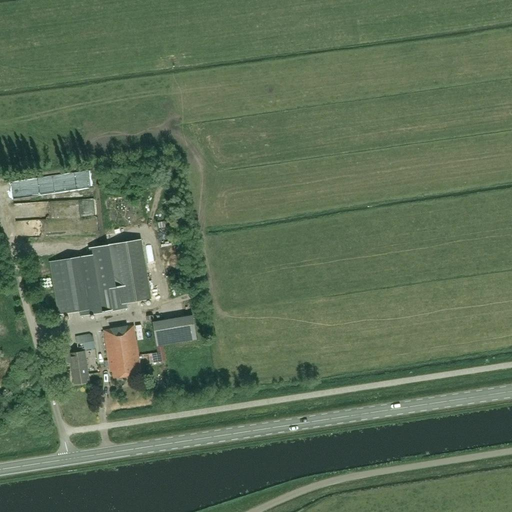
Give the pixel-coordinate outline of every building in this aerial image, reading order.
[(85,199),(85,204),(92,204),(91,194),(68,195),(68,199),(85,199)] [(158,232),(166,231),(165,224),(157,224),(158,232)] [(141,239),(111,244),(120,297),(122,303),(126,303),(131,302),(151,298),(141,239)] [(101,253),(50,262),(58,315),(80,311),(80,316),(127,308),(126,303),(122,303),(120,297),(111,244),(100,246),(101,253)] [(180,272),(179,248),(160,249),(161,273),(180,272)] [(140,374),(139,369),(141,369),(134,325),(104,330),(110,371),(112,371),(113,378),(140,374)] [(79,352),(95,348),(92,333),(75,337),(79,352)] [(158,353),(155,354),(157,362),(165,360),(163,346),(156,347),(158,353)] [(90,382),(86,360),(85,351),(68,354),(66,356),(67,362),(69,363),(71,363),(74,384),(90,382)]
